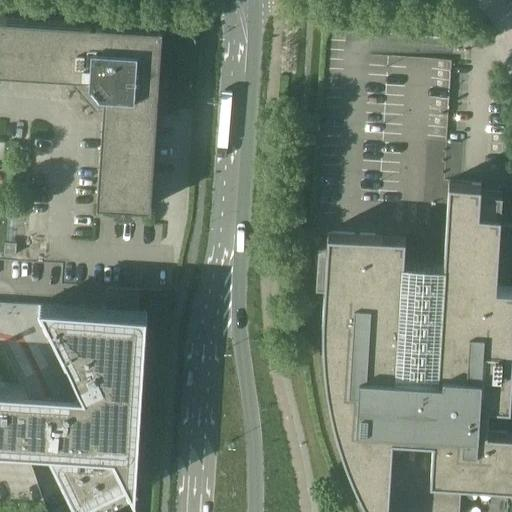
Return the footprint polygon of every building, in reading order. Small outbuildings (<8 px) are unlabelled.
[(111,15),(78,12),(78,20),(0,15),(0,69),(74,74),(74,79),(73,80),(97,108),(99,107),(104,107),(98,203),(100,203),(100,202),(117,203),(117,209),(132,210),(132,204),(149,205),(149,206),(151,206),(157,111),(165,111),(167,78),(160,78),(163,26),(111,22),(111,15)] [(453,37),(326,31),(314,227),(409,232),(409,255),(441,257),(453,47),(453,37)] [(511,404),(511,388),(511,284),(497,284),(503,190),(481,189),(482,182),(449,180),(444,261),(426,259),(405,258),(406,235),(328,230),(324,304),(323,325),(323,346),(324,355),(325,369),(327,383),(330,397),(332,410),(336,424),(339,437),(344,450),(349,463),(354,476),(360,488),(364,498),(372,511),(388,511),(389,511),(398,511),(460,511),(463,480),(511,483),(511,429),(488,428),(489,402),(511,404)] [(17,241),(6,240),(5,252),(17,253),(17,241)] [(108,287),(106,307),(137,309),(139,289),(108,287)] [(106,307),(41,303),(84,389),(0,384),(0,443),(48,446),(77,506),(129,480),(135,493),(146,309),(140,309),(137,309),(106,307)]
